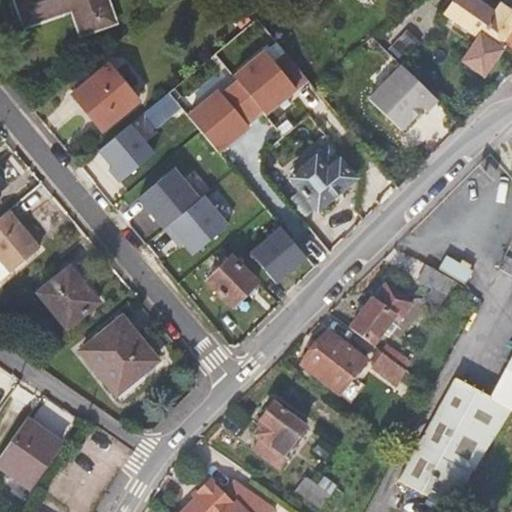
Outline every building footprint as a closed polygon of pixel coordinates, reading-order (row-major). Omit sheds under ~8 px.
[(18,0),(27,29),(66,16),(63,6),(72,4),(75,13),(82,36),(117,24),(109,0),(18,0)] [(505,41),(511,46),(511,14),(500,6),(493,15),(472,0),(454,0),(446,12),(478,36),(463,58),(484,73),(505,41)] [(66,16),(75,13),(72,4),(63,6),(66,16)] [(218,154),(307,80),(279,45),(190,120),(218,154)] [(74,94),(94,118),(101,111),(110,123),(138,100),(109,64),(74,94)] [(420,117),(432,106),(399,69),(364,100),(393,133),(417,113),(420,117)] [(154,130),(180,109),(168,95),(142,116),(154,130)] [(103,129),(110,123),(101,111),(94,118),(103,129)] [(122,182),(155,154),(131,126),(101,151),(114,167),(111,169),(122,182)] [(317,211),(354,179),(327,148),(310,163),(307,158),(298,164),(303,171),(291,180),(298,189),(314,207),(317,211)] [(139,200),(165,230),(199,201),(173,170),(139,200)] [(314,207),(298,189),(286,198),(302,217),(314,207)] [(194,256),(228,226),(203,197),(199,201),(165,230),(175,242),(181,238),(185,243),(185,245),(185,246),(194,256)] [(40,249),(9,213),(0,220),(0,257),(12,271),(40,249)] [(181,249),(185,246),(185,245),(185,243),(181,238),(175,242),(181,249)] [(0,275),(3,279),(12,271),(0,257),(0,275)] [(234,306),(258,282),(233,257),(209,281),(234,306)] [(419,282),(447,297),(454,282),(426,266),(419,282)] [(67,330),(99,303),(73,269),(39,295),(67,330)] [(372,301),(350,330),(371,346),(378,336),(386,341),(392,334),(385,328),(393,317),(372,301)] [(114,397),(155,363),(121,321),(80,356),(114,397)] [(302,367),(341,397),(367,362),(329,334),(302,367)] [(387,345),(381,353),(383,355),(407,372),(417,353),(409,348),(403,358),(387,345)] [(373,369),(398,388),(407,372),(383,355),(373,369)] [(398,484),(449,511),(450,511),(511,413),(511,360),(489,397),(455,379),(398,484)] [(274,405),(262,420),(265,424),(256,436),(262,441),(253,451),(281,473),(290,461),(285,458),(306,429),(274,405)] [(58,450),(24,425),(0,457),(0,475),(25,495),(58,450)] [(233,482),(223,493),(211,480),(198,492),(201,496),(183,511),(277,511),(278,511),(233,482)] [(319,504),(331,511),(340,496),(327,490),(319,504)]
